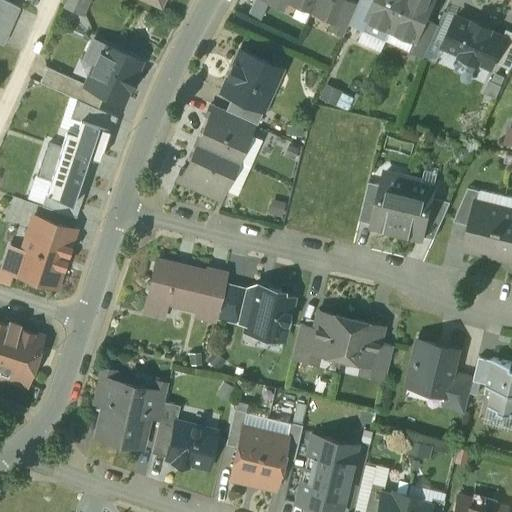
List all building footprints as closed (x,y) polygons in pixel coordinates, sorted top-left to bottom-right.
[(19,7),(4,0),(0,0),(0,26),(7,30),(19,7)] [(86,0),(69,0),(68,3),(82,10),(86,0)] [(291,0),(311,8),(314,0),(291,0)] [(314,0),(311,8),(335,19),(337,20),(337,19),(345,0),(314,0)] [(345,0),(337,19),(337,20),(335,19),(330,30),(343,35),(349,23),(358,3),(351,0),(345,0)] [(374,0),(359,0),(358,3),(349,23),(363,30),(370,15),(368,14),(374,0)] [(404,0),(374,0),(368,14),(370,15),(380,20),(382,25),(391,29),(404,0)] [(433,0),(404,0),(391,29),(414,39),(416,40),(426,19),(433,0)] [(472,23),(456,16),(443,45),(461,53),(460,55),(477,62),(478,61),(491,66),(494,60),(504,37),(503,36),(490,31),(491,28),(473,20),(472,23)] [(438,24),(426,19),(416,40),(414,39),(409,51),(424,57),(438,24)] [(511,31),(506,29),(503,36),(504,37),(494,60),(510,68),(511,64),(511,31)] [(140,61),(92,40),(85,57),(95,62),(86,84),(85,85),(104,93),(122,101),(128,87),(130,88),(135,76),(134,75),(140,61)] [(270,63),(239,49),(227,75),(230,77),(229,78),(233,89),(231,95),(259,108),(260,107),(266,93),(269,94),(276,79),(270,63)] [(86,84),(46,66),(39,82),(97,108),(104,93),(85,85),(86,84)] [(319,96),(343,108),(349,95),(325,83),(319,96)] [(259,108),(231,95),(225,110),(253,122),(257,124),(264,108),(260,107),(259,108)] [(225,110),(210,103),(205,115),(237,129),(248,133),(253,122),(225,110)] [(237,129),(205,115),(204,116),(210,119),(205,128),(204,128),(197,143),(236,161),(248,133),(237,129)] [(61,148),(94,159),(101,140),(106,141),(109,130),(80,121),(77,133),(67,130),(61,148)] [(248,133),(236,161),(249,167),(261,139),(248,133)] [(236,161),(197,143),(190,159),(191,159),(187,169),(182,167),(181,168),(214,183),(224,188),(236,161)] [(51,178),(61,148),(48,144),(39,174),(51,178)] [(94,159),(61,148),(51,178),(46,195),(79,206),(94,159)] [(236,161),(224,188),(237,194),(249,167),(236,161)] [(214,183),(181,168),(176,180),(219,199),(224,188),(214,183)] [(373,223),(372,225),(397,231),(410,177),(385,171),(382,184),(373,223)] [(410,177),(397,231),(421,237),(422,235),(431,196),(434,183),(410,177)] [(382,184),(368,181),(359,220),(373,223),(382,184)] [(468,186),(454,220),(470,225),(476,201),(477,201),(480,189),(468,186)] [(450,201),(431,196),(422,235),(434,238),(450,201)] [(477,201),(476,201),(470,225),(465,247),(491,254),(502,208),(477,201)] [(511,210),(502,208),(491,254),(511,258),(511,210)] [(74,229),(33,216),(28,231),(69,245),(74,229)] [(69,245),(28,231),(14,272),(55,286),(69,245)] [(206,271),(156,259),(151,279),(146,282),(145,288),(148,293),(147,296),(197,308),(206,271)] [(197,308),(195,316),(214,320),(215,317),(214,316),(222,282),(225,271),(207,267),(206,271),(197,308)] [(246,287),(222,282),(214,316),(215,317),(238,322),(240,310),(244,293),(246,287)] [(280,289),(255,283),(248,312),(245,324),(259,327),(257,333),(283,339),(293,296),(279,293),(280,289)] [(252,295),(244,293),(240,310),(248,312),(252,295)] [(349,318),(318,311),(315,326),(309,349),(310,349),(340,356),(349,318)] [(380,326),(349,318),(340,356),(370,363),(371,364),(377,341),(380,326)] [(7,324),(0,321),(0,375),(8,378),(9,374),(24,379),(22,383),(27,384),(43,336),(18,328),(19,325),(8,321),(7,324)] [(299,323),(291,358),(307,362),(310,349),(309,349),(315,326),(299,323)] [(457,349),(417,339),(406,384),(444,393),(446,394),(452,371),(457,349)] [(392,345),(377,341),(371,364),(370,363),(367,376),(384,380),(392,345)] [(492,359),(479,356),(474,376),(473,379),(480,381),(486,383),(492,359)] [(511,362),(492,357),(492,359),(486,383),(486,385),(492,386),(488,406),(497,408),(497,411),(511,414),(511,411),(511,364),(511,365),(511,362)] [(99,367),(91,402),(103,405),(104,405),(110,379),(111,379),(113,370),(99,367)] [(474,376),(452,371),(446,394),(444,393),(441,405),(465,411),(470,392),(473,379),(474,376)] [(111,379),(110,379),(104,405),(103,405),(96,435),(118,440),(131,384),(111,379)] [(167,383),(153,379),(151,389),(153,389),(147,415),(159,418),(167,383)] [(480,381),(473,379),(470,392),(477,393),(480,381)] [(151,389),(131,384),(118,440),(140,445),(147,415),(153,389),(151,389)] [(246,411),(233,408),(225,443),(237,446),(241,427),(242,427),(246,411)] [(159,418),(151,452),(166,456),(175,421),(159,418)] [(215,430),(175,420),(175,421),(166,456),(166,457),(206,467),(215,430)] [(302,424),(289,421),(285,437),(286,437),(282,456),(293,459),(302,424)] [(242,427),(241,427),(237,446),(230,475),(252,481),(264,432),(242,427)] [(285,437),(264,432),(252,481),(274,486),(282,456),(286,437),(285,437)] [(339,511),(355,445),(311,435),(296,502),(339,511)] [(371,481),(363,511),(375,511),(381,492),(382,492),(384,485),(371,481)] [(382,492),(381,492),(375,511),(401,511),(406,494),(397,492),(392,495),(382,492)] [(415,496),(406,494),(401,511),(428,511),(430,504),(429,504),(418,501),(415,496)] [(440,511),(444,499),(431,496),(429,504),(430,504),(428,511),(440,511)] [(492,511),(495,504),(470,498),(468,506),(455,503),(452,511),(492,511)]
